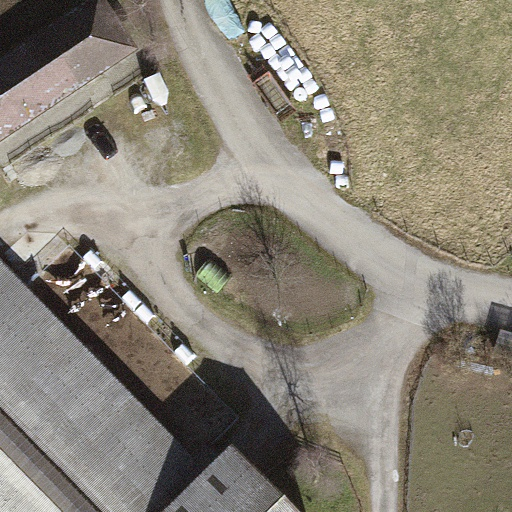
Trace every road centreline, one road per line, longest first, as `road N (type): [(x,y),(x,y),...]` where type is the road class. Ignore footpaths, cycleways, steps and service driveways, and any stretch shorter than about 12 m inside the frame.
road 1 (residential): [(511,308),(429,294),(265,169),(176,0)]
road 2 (track): [(385,511),(391,366)]
